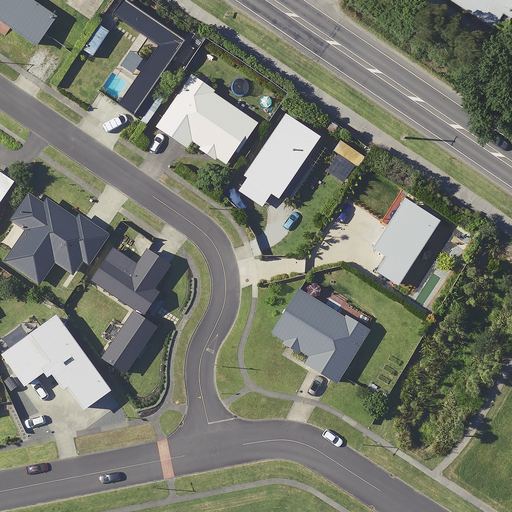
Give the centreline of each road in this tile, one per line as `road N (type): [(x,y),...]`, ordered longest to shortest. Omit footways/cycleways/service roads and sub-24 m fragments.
road 1 (residential): [(0,92),(192,222),(220,254),(222,310),(199,364),(214,449)]
road 2 (primary): [(267,0),(511,163)]
road 3 (residential): [(214,449),(264,440),(312,447),(415,511)]
road 4 (residential): [(0,491),(214,449)]
